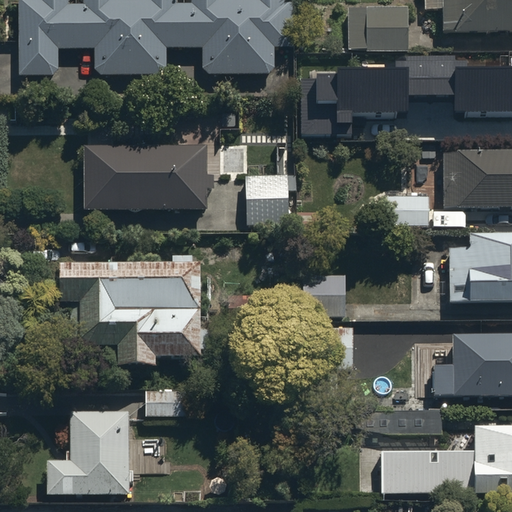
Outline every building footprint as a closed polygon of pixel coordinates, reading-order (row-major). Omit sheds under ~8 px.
[(39,0),(39,5),(19,5),(19,84),(52,84),(60,79),(59,58),(94,57),(94,80),(103,83),(161,84),(167,79),(167,58),(203,57),(203,77),(214,83),(268,82),(276,74),(276,57),(295,57),(295,12),(286,12),(285,0),(255,0),(256,4),(223,4),(223,0),(192,0),(193,12),(177,12),(177,0),(146,0),(146,5),(115,5),(115,0),(83,0),(84,11),(70,11),(70,0),(39,0)] [(511,0),(424,0),(424,18),(442,18),(442,41),(511,42),(511,0)] [(411,6),(351,6),(350,49),(410,49),(411,6)] [(300,83),(300,139),(353,138),(352,116),(407,115),(406,99),(456,98),(457,119),(511,117),(511,66),(467,67),(467,55),(398,56),(398,71),(317,72),(317,83),(300,83)] [(428,116),(427,116),(358,117),(359,153),(429,152),(429,135),(428,116)] [(209,155),(84,153),(83,220),(207,222),(207,198),(215,198),(215,182),(209,182),(209,155)] [(511,166),(446,165),(444,217),(511,218),(511,166)] [(297,182),(249,181),(248,233),(288,233),(289,199),(297,199),(297,182)] [(430,203),(388,203),(387,235),(429,236),(430,203)] [(511,245),(468,247),(468,257),(450,258),(451,314),(511,312),(511,245)] [(192,264),(170,264),(170,276),(60,275),(60,313),(69,313),(69,359),(115,360),(115,379),(156,380),(156,370),(198,371),(199,362),(208,362),(208,340),(201,340),(202,276),(192,276),(192,264)] [(346,280),(303,280),(303,326),(345,326),(346,280)] [(285,305),(229,305),(229,337),(285,337),(285,305)] [(354,379),(354,335),(315,335),(315,379),(354,379)] [(511,347),(454,347),(453,377),(434,377),(434,407),(511,408),(511,347)] [(186,395),(145,396),(146,425),(187,424),(186,395)] [(431,416),(389,418),(390,445),(432,444),(431,416)] [(129,506),(129,423),(72,423),(72,472),(49,472),(49,506),(129,506)] [(475,451),(382,451),(382,493),(511,492),(511,425),(475,426),(475,451)]
